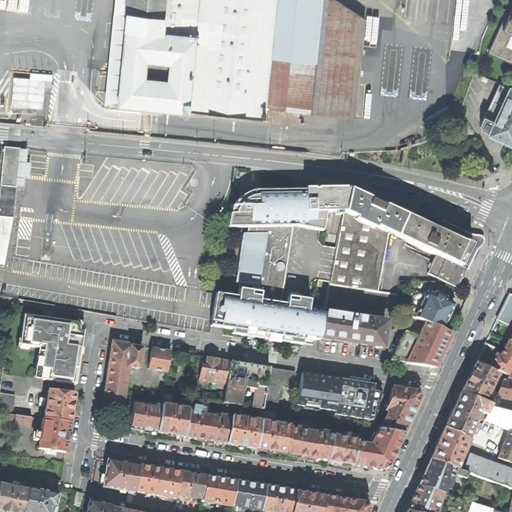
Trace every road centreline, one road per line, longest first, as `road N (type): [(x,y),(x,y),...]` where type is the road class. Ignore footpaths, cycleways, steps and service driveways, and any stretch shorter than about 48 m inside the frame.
road 1 (tertiary): [(0,134),(342,169),(464,196),(511,216)]
road 2 (residential): [(445,383),(106,329),(96,344),(81,440)]
road 3 (residential): [(81,440),(394,494)]
road 4 (secondary): [(445,383),(511,245)]
